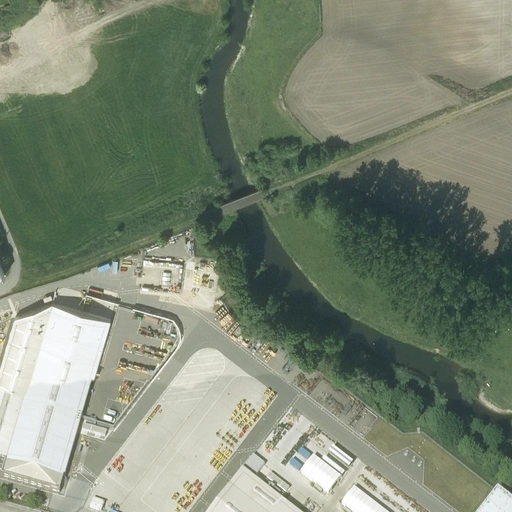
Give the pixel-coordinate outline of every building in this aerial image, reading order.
[(52,302),(18,316),(0,379),(0,476),(60,494),(110,319),(52,302)] [(221,316),(213,325),(221,332),(229,322),(221,316)] [(456,455),(461,449),(443,434),(438,439),(456,455)] [(319,444),(299,468),(316,482),(336,457),(319,444)] [(264,465),(253,456),(242,471),(253,480),(264,465)] [(294,511),(253,480),(242,471),(209,511),(294,511)] [(466,479),(460,487),(470,494),(476,486),(466,479)] [(511,511),(511,506),(497,495),(483,511),(511,511)]
